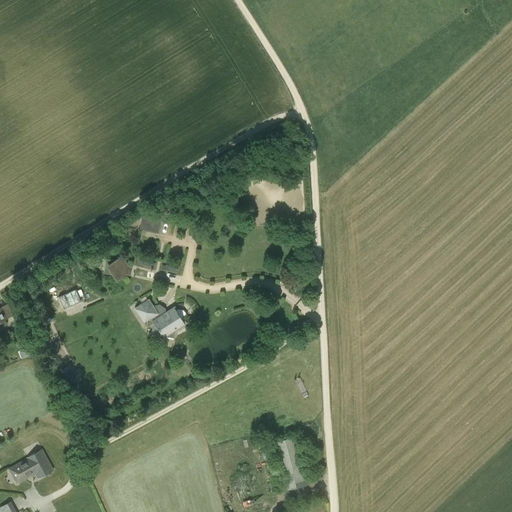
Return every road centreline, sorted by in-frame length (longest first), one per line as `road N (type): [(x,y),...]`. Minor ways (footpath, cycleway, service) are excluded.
road 1 (track): [(333,511),(312,152),(286,77),(237,0)]
road 2 (track): [(0,286),(247,135),(302,110)]
